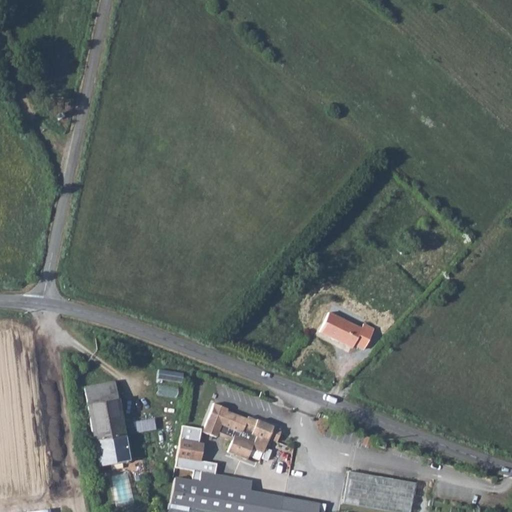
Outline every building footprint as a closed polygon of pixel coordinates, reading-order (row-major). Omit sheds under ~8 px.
[(329,313),(320,332),(351,346),(353,343),(364,348),(373,329),(361,324),(360,327),(329,313)] [(157,379),(182,381),(183,372),(158,370),(157,379)] [(92,445),(122,440),(109,381),(80,388),(92,445)] [(223,410),(209,404),(198,433),(211,439),(213,433),(228,439),(222,453),(242,461),(246,450),(258,454),(264,440),(272,444),(277,432),(243,418),(242,421),(222,412),(223,410)] [(130,433),(156,429),(154,417),(128,421),(130,433)] [(92,445),(97,469),(110,467),(109,463),(126,460),(122,440),(92,445)] [(370,443),(368,448),(377,452),(379,447),(370,443)] [(195,481),(172,476),(168,502),(221,511),(237,511),(242,490),(221,486),(209,483),(211,473),(197,471),(195,481)] [(223,476),(211,473),(209,483),(221,486),(223,476)] [(403,511),(408,484),(339,473),(334,504),(387,511),(403,511)] [(244,480),(223,476),(221,486),(242,490),(244,480)] [(269,511),(273,496),(242,490),(237,511),(269,511)] [(317,511),(319,504),(273,496),(269,511),(317,511)] [(221,511),(168,502),(165,511),(221,511)]
